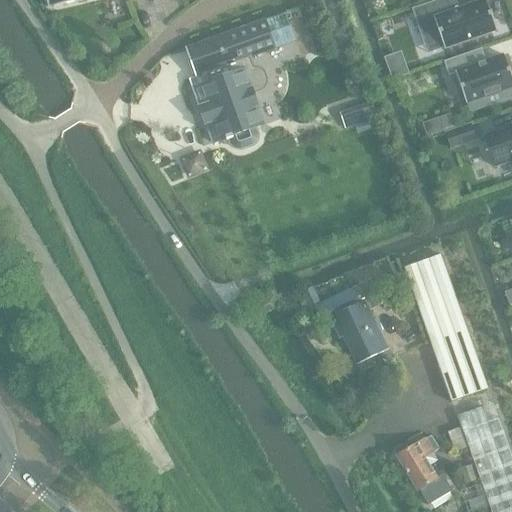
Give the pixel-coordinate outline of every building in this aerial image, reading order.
[(46,0),(49,8),(83,0),(46,0)] [(496,32),(486,0),(470,6),(467,0),(443,0),(413,11),(422,37),(437,31),(444,50),(496,32)] [(196,78),(201,90),(206,105),(198,108),(200,111),(203,110),(207,122),(204,123),(205,126),(206,126),(213,144),(226,140),(226,142),(229,141),(230,146),(233,149),(237,151),(241,151),(253,147),(256,144),(258,140),(258,136),(256,129),(264,126),(253,94),(261,91),(264,88),(266,84),(266,80),(264,74),(261,71),(257,69),(253,69),(249,59),(296,42),(285,14),(186,49),(196,78)] [(455,75),(466,105),(499,93),(502,101),(511,97),(511,79),(504,56),(478,65),(474,52),(444,63),(448,77),(455,75)] [(372,104),(340,115),(345,130),(377,119),(372,104)] [(450,115),(423,125),(427,137),(454,128),(450,115)] [(451,149),(475,141),(470,125),(445,134),(451,149)] [(483,137),(494,168),(511,162),(511,126),(501,130),(501,131),(483,137)] [(445,134),(429,140),(434,155),(451,149),(445,134)] [(441,256),(403,269),(451,404),(488,391),(441,256)] [(386,350),(367,310),(380,304),(369,281),(350,290),(358,305),(328,319),(334,331),(338,329),(355,365),(386,350)] [(436,479),(424,459),(433,454),(433,453),(438,450),(431,437),(425,440),(396,457),(417,492),(418,491),(428,506),(452,492),(442,475),(436,479)] [(472,465),(459,469),(464,485),(477,481),(472,465)]
